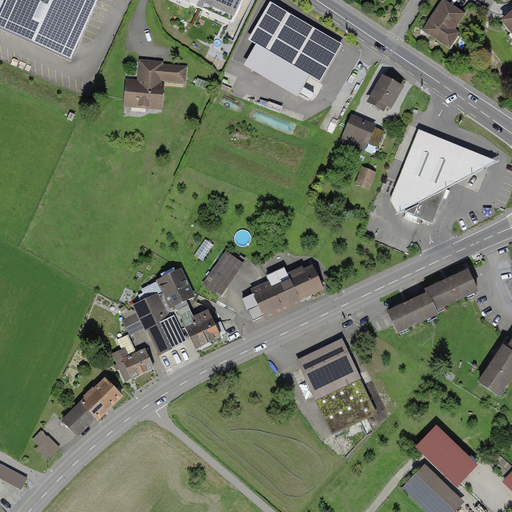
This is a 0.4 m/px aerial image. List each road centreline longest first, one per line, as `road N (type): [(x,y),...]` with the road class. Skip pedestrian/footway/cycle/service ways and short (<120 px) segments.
road 1 (primary): [(148,405),(511,227)]
road 2 (residential): [(271,511),(148,405)]
road 3 (primary): [(29,511),(90,449),(148,405)]
road 4 (primary): [(393,49),(511,132)]
